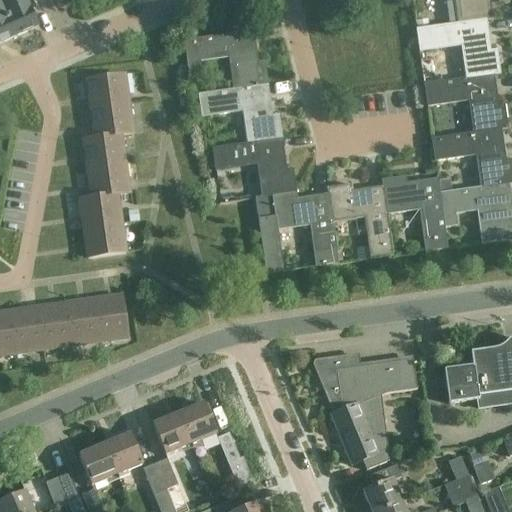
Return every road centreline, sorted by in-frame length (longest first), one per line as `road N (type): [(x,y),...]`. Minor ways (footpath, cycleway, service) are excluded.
road 1 (tertiary): [(0,431),(248,330)]
road 2 (tertiary): [(248,330),(511,291)]
road 3 (residential): [(69,55),(32,246),(16,287),(0,288)]
road 4 (residential): [(412,129),(325,140),(284,0)]
road 5 (residential): [(322,511),(248,330)]
road 6 (residential): [(69,55),(184,0)]
